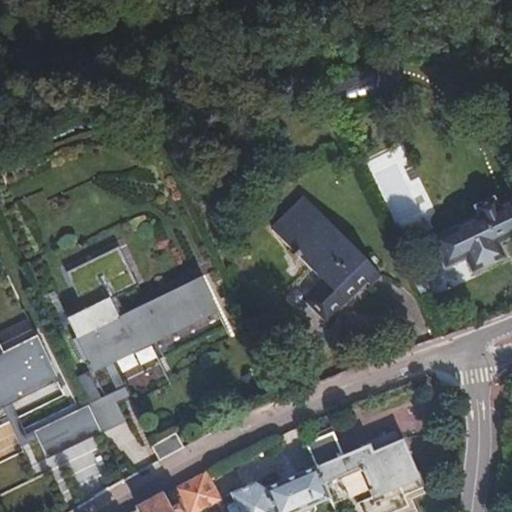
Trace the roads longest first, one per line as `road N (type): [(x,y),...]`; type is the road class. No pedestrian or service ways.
road 1 (residential): [(448,354),(252,429),(103,511)]
road 2 (residential): [(483,375),(473,511)]
